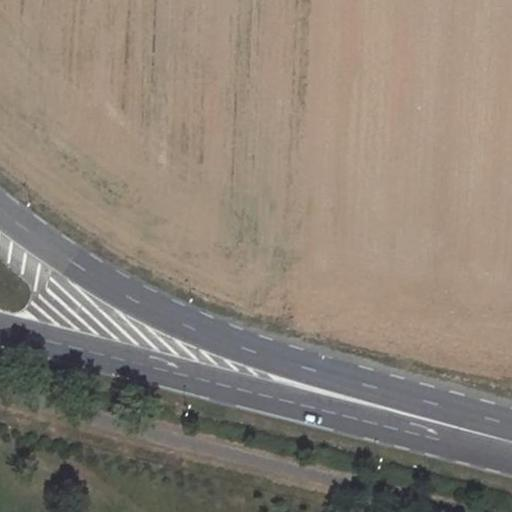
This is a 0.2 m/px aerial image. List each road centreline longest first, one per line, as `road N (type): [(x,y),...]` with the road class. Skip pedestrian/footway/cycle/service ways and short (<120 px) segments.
road 1 (secondary): [(472,436),(236,345),(63,257),(0,207)]
road 2 (secondary): [(0,328),(472,436)]
